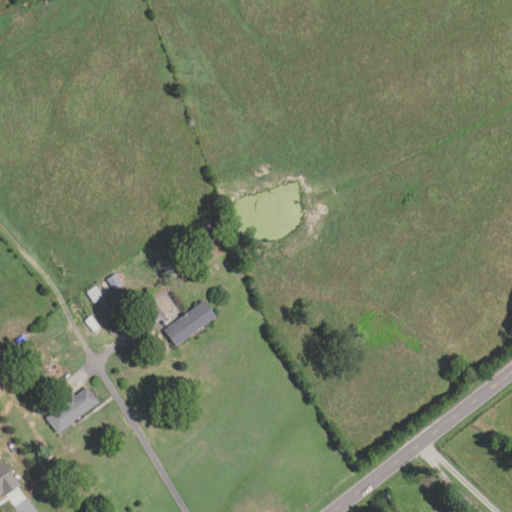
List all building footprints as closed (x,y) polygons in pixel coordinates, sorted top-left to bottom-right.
[(112,290),(106,279),(115,273),(122,284),(112,290)] [(102,298),(93,304),(85,292),(95,286),(102,298)] [(174,346),(162,329),(203,300),(215,316),(174,346)] [(90,316),(100,328),(94,333),(84,321),(90,316)] [(56,434),(44,418),(61,405),(58,401),(70,391),(74,396),(86,387),(98,403),(56,434)] [(0,494),(0,464),(6,461),(22,486),(3,498),(0,494)]
